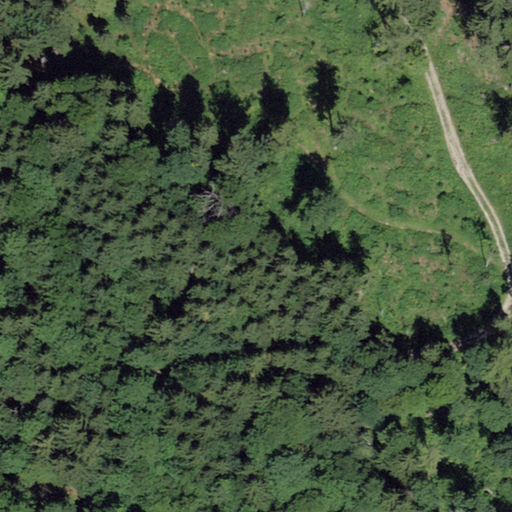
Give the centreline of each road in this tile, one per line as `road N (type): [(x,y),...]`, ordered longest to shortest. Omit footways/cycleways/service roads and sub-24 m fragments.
road 1 (track): [(0,259),(41,310),(114,364),(147,373),(303,352),(386,357),(447,347),(511,309)]
road 2 (track): [(511,274),(423,58),(387,0)]
road 3 (track): [(147,373),(178,461),(235,511)]
